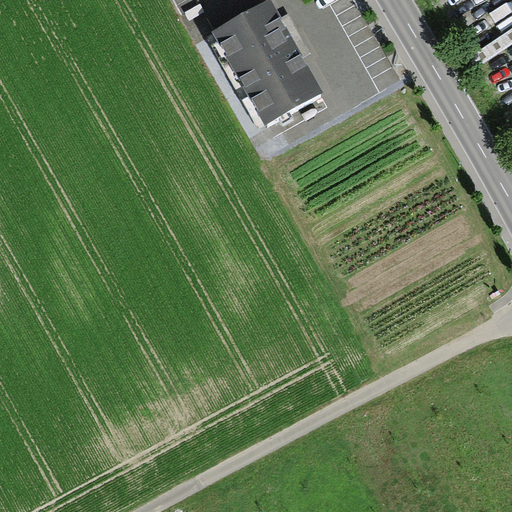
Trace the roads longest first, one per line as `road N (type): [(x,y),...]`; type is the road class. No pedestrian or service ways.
road 1 (track): [(511,321),(151,511)]
road 2 (secondary): [(511,204),(394,0)]
